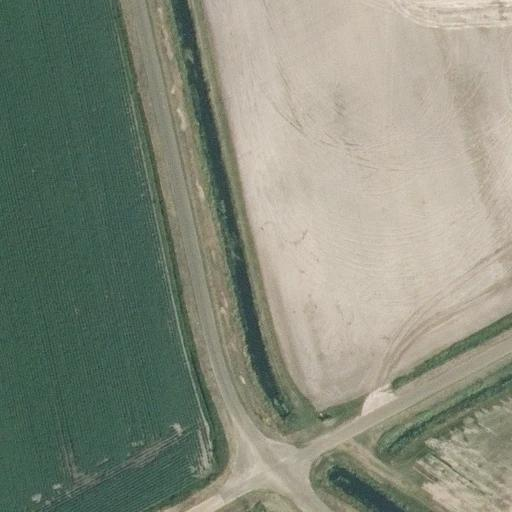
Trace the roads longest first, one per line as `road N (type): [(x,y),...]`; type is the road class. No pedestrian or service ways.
road 1 (unclassified): [(275,469),(246,432),(218,368),(137,0)]
road 2 (unclassified): [(275,469),(511,343)]
